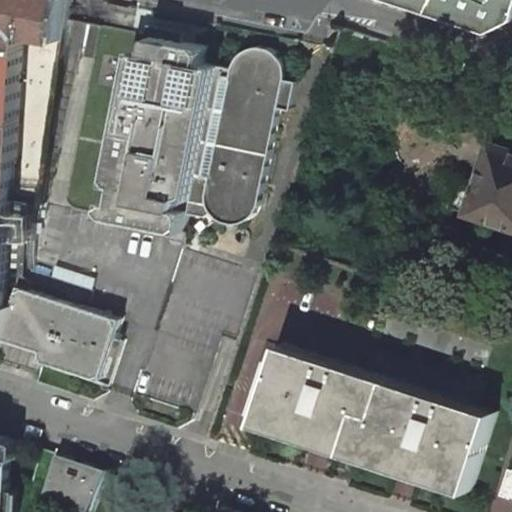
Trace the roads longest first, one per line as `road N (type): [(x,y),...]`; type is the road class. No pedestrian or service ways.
road 1 (residential): [(336,511),(0,401)]
road 2 (residential): [(327,0),(511,62)]
